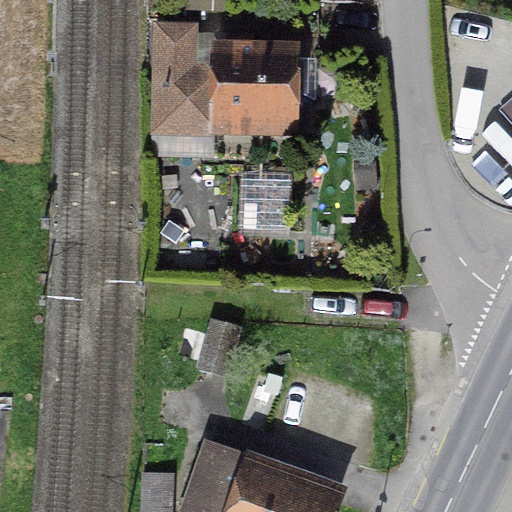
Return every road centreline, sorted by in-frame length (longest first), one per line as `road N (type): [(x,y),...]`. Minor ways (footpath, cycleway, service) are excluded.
road 1 (residential): [(416,111),(449,238),(475,276),(511,300)]
road 2 (secondary): [(511,375),(447,511)]
